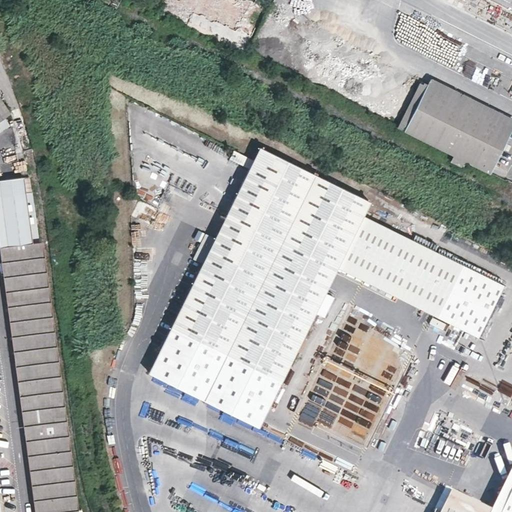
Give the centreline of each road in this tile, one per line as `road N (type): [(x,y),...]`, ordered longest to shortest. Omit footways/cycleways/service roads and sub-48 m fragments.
road 1 (unknown): [(127,371),(212,424),(158,511)]
road 2 (unknown): [(24,511),(0,314)]
